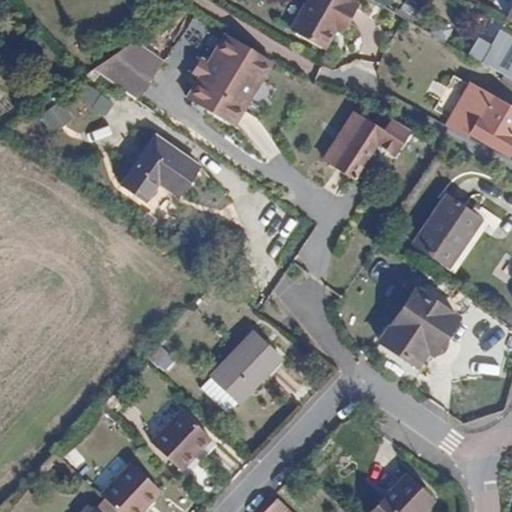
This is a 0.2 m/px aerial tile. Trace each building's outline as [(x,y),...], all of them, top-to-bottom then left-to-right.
[(338,16),(347,20),(355,7),(342,0),(307,0),(290,30),(320,48),(334,24),(338,16)] [(342,28),(347,20),(338,16),(334,24),(342,28)] [(229,126),(268,61),(223,34),(203,68),(195,63),(186,77),(194,82),(185,98),(229,126)] [(131,44),(92,70),(137,101),(162,64),(131,44)] [(511,60),(496,52),(487,67),(502,75),(511,81),(511,60)] [(470,135),(489,100),(467,87),(445,128),(467,141),(469,136),(470,135)] [(511,137),(511,112),(489,100),(470,135),(469,136),(511,159),(511,138),(511,137)] [(62,102),(40,116),(51,133),(73,120),(62,102)] [(390,138),(360,119),(330,168),(359,187),(383,149),(390,138)] [(398,124),(390,138),(383,149),(402,161),(410,149),(418,136),(398,124)] [(155,139),(121,187),(141,201),(157,179),(180,194),(199,167),(155,139)] [(447,196),(412,244),(444,266),(478,219),(447,196)] [(414,290),(377,343),(420,372),(456,319),(414,290)] [(219,385),(239,404),(282,360),(260,340),(219,385)] [(282,360),(239,404),(245,408),(287,365),(282,360)] [(239,404),(219,385),(208,397),(228,415),(239,404)] [(239,404),(228,415),(233,420),(245,408),(239,404)] [(176,468),(207,437),(188,420),(158,451),(176,468)] [(207,437),(176,468),(187,478),(217,446),(207,437)] [(60,463),(54,457),(47,464),(52,470),(60,463)] [(130,511),(134,511),(162,483),(144,466),(115,497),(130,511)] [(339,511),(301,477),(289,490),(313,511),(339,511)] [(162,483),(134,511),(154,511),(172,493),(162,483)] [(411,487),(386,511),(434,511),(436,510),(411,487)] [(286,511),(274,500),(262,511),(286,511)]
